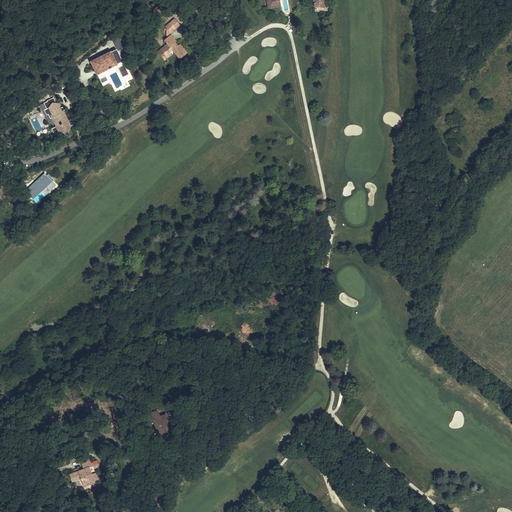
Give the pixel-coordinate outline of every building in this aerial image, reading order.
[(172,33),(182,25),(176,19),(167,26),(169,28),(172,33)] [(176,42),(177,41),(172,35),(168,38),(165,41),(169,45),(159,53),(166,61),(173,55),(170,51),(174,49),(181,59),(188,53),(181,44),(178,46),(176,42)] [(89,82),(96,79),(95,79),(94,77),(100,74),(100,75),(103,74),(102,73),(107,71),(113,84),(119,81),(108,56),(102,59),(103,60),(90,66),(89,64),(83,67),(87,76),(89,75),(90,77),(88,78),(89,82)] [(125,65),(118,69),(123,77),(129,74),(125,65)] [(92,89),(99,86),(96,79),(89,82),(92,89)] [(43,137),(63,129),(61,123),(58,125),(57,121),(54,115),(53,116),(52,115),(55,114),(54,110),(51,112),(47,101),(35,106),(37,112),(35,113),(37,118),(38,117),(40,121),(42,120),(45,130),(41,132),(43,137)] [(38,196),(49,187),(38,174),(30,180),(32,182),(24,188),(28,193),(32,189),(38,196)] [(25,195),(28,193),(24,188),(32,182),(30,180),(17,191),(19,192),(21,191),(25,195)] [(161,429),(166,427),(162,416),(149,421),(156,441),(165,438),(161,429)] [(165,438),(156,441),(158,445),(170,440),(166,427),(161,429),(165,438)] [(91,488),(89,481),(91,480),(88,473),(82,475),(68,480),(70,487),(79,484),(82,492),(92,489),(91,488)]
